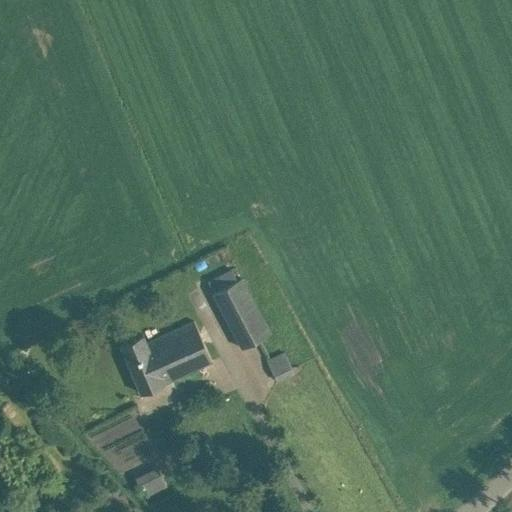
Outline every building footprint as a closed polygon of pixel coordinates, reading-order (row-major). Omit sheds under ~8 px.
[(227,269),(206,278),(209,286),(230,278),(227,269)] [(213,291),(240,347),(270,332),(243,276),(213,291)] [(140,392),(212,360),(194,320),(146,341),(143,335),(119,345),(140,392)] [(267,360),(276,380),(293,372),(284,351),(267,360)] [(135,472),(143,494),(163,487),(155,465),(135,472)]
